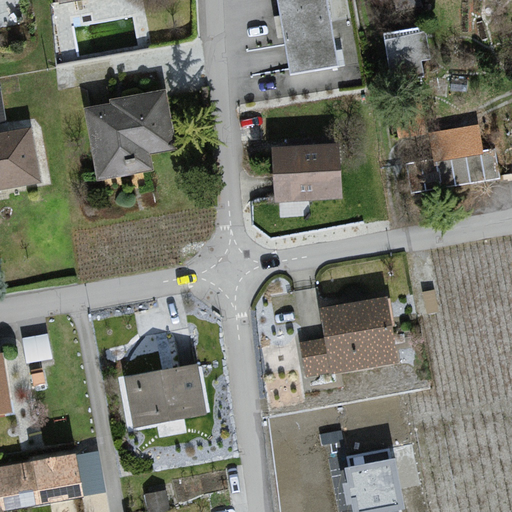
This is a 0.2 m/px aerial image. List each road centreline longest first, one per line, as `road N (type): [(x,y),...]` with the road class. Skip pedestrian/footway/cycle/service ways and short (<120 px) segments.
road 1 (residential): [(230,271),(511,223)]
road 2 (residential): [(230,271),(219,0)]
road 3 (residential): [(260,511),(230,271)]
road 4 (residential): [(0,312),(230,271)]
